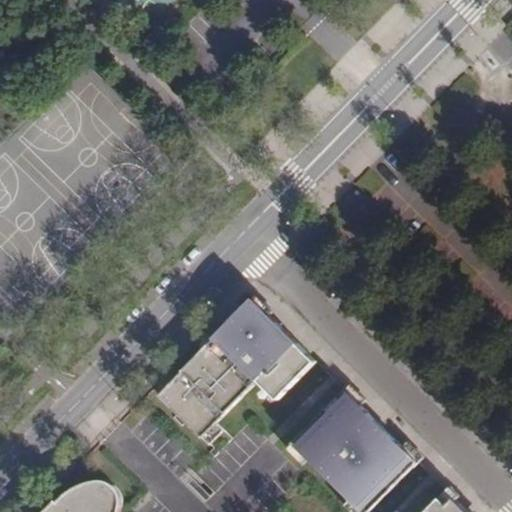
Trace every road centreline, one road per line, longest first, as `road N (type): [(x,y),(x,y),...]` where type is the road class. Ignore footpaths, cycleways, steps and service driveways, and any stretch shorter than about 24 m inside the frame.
road 1 (residential): [(511,504),(241,230)]
road 2 (residential): [(241,230),(0,479)]
road 3 (residential): [(470,0),(241,230)]
